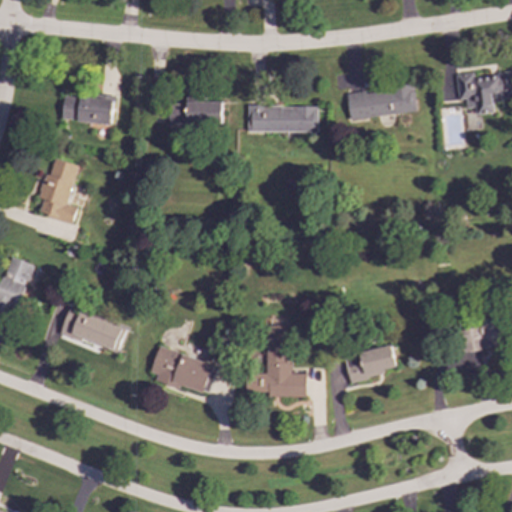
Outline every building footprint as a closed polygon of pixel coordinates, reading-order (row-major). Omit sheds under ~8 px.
[(511,97),(511,73),(472,77),(471,73),(454,75),(457,100),(464,99),(465,108),(474,108),(475,115),(493,113),(492,99),(511,97)] [(415,112),(412,86),(344,94),(347,120),(415,112)] [(61,121),(111,123),(112,99),(62,97),(61,121)] [(221,102),(185,102),(185,114),(167,114),(167,124),(221,123),(221,102)] [(316,107),(246,106),(246,132),(315,133),(316,107)] [(76,165),(53,159),(48,175),(43,174),(37,197),(42,199),(38,215),(71,224),(76,207),(66,204),(76,165)] [(0,283),(0,310),(4,312),(5,307),(19,310),(31,264),(7,257),(0,283)] [(126,329),(68,308),(59,334),(80,342),(81,338),(117,352),(126,329)] [(495,323),(495,315),(483,315),(483,328),(462,329),(463,350),(506,348),(505,323),(495,323)] [(305,397),(305,374),(290,373),(290,362),(285,362),(285,325),(264,325),(264,396),(305,397)] [(343,356),(348,381),(396,371),(391,346),(343,356)] [(158,347),(150,372),(157,374),(155,381),(179,388),(180,385),(207,394),(217,366),(158,347)]
